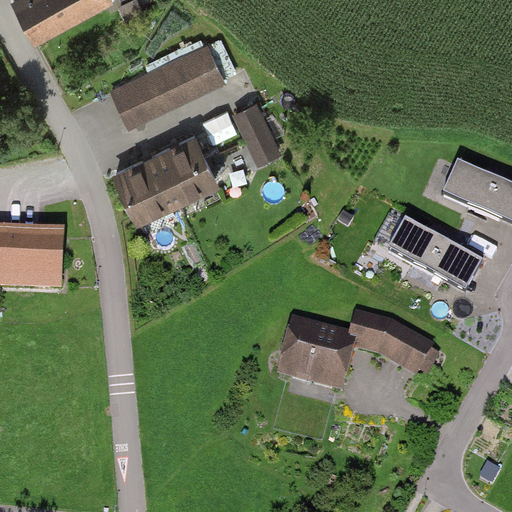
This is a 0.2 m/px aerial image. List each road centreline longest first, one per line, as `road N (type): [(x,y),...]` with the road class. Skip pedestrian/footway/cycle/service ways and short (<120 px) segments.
road 1 (residential): [(133,511),(105,232),(84,168),(0,2)]
road 2 (residential): [(476,511),(454,495),(448,460),(511,343)]
